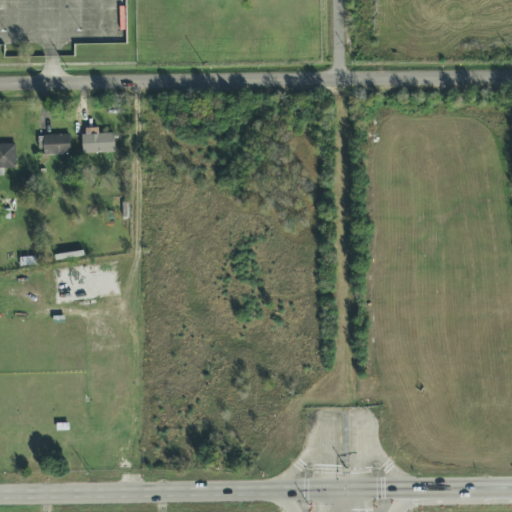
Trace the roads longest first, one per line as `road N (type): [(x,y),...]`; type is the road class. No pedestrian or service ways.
road 1 (residential): [(0,82),(511,74)]
road 2 (primary): [(425,491),(0,499)]
